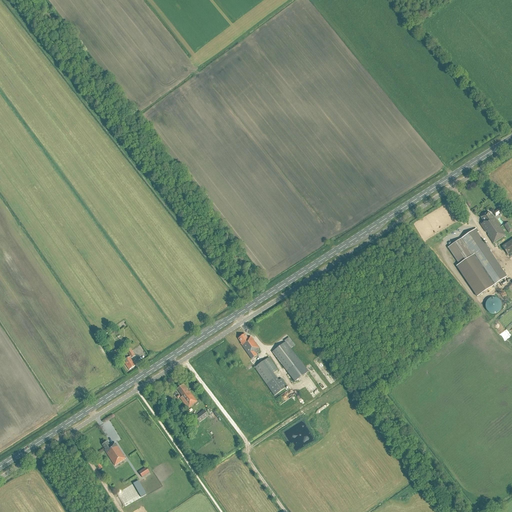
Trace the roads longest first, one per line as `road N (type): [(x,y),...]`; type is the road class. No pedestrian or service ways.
road 1 (unclassified): [(240,323),(452,186)]
road 2 (primary): [(235,315),(447,179)]
road 3 (track): [(264,353),(306,410),(245,452),(284,511)]
